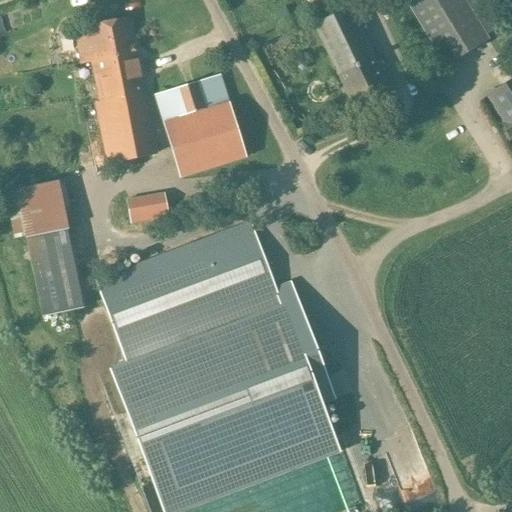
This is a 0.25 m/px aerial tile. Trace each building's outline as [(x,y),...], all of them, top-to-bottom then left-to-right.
[(407,0),(446,65),(489,40),(464,0),(407,0)] [(315,23),(334,65),(354,107),(388,91),(349,7),(315,23)] [(127,16),(73,27),(80,64),(91,62),(134,53),(127,16)] [(134,53),(91,62),(99,101),(95,103),(107,163),(155,154),(144,94),(142,94),(134,53)] [(220,77),(154,97),(180,179),(245,159),(220,77)] [(511,81),(488,95),(505,124),(502,125),(509,137),(511,135),(511,81)] [(42,317),(64,313),(82,309),(65,230),(68,229),(58,182),(15,191),(42,317)] [(126,200),(127,208),(130,224),(148,221),(167,218),(163,194),(126,200)] [(281,308),(274,289),(249,223),(96,279),(128,366),(281,308)] [(111,372),(163,511),(171,511),(337,450),(320,405),(333,400),(289,283),(274,289),(281,308),(128,366),(111,372)]
